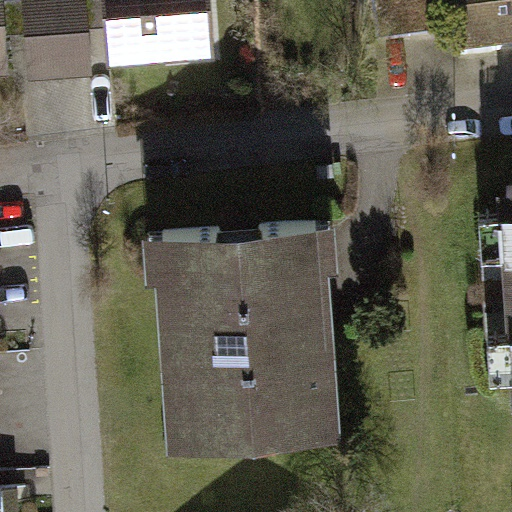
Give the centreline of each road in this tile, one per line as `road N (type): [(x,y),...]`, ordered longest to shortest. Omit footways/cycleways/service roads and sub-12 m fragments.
road 1 (residential): [(511,100),(47,157)]
road 2 (residential): [(47,157),(76,511)]
